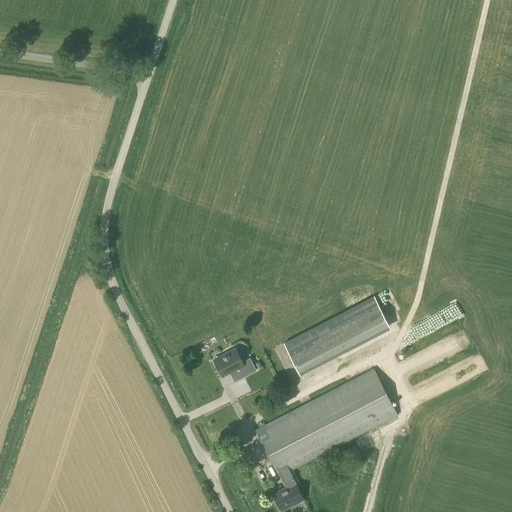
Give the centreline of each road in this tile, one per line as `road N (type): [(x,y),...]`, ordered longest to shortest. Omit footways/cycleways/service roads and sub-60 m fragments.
road 1 (unclassified): [(228,511),(115,291),(103,252),(111,187),(147,73)]
road 2 (unclassified): [(0,52),(147,73)]
